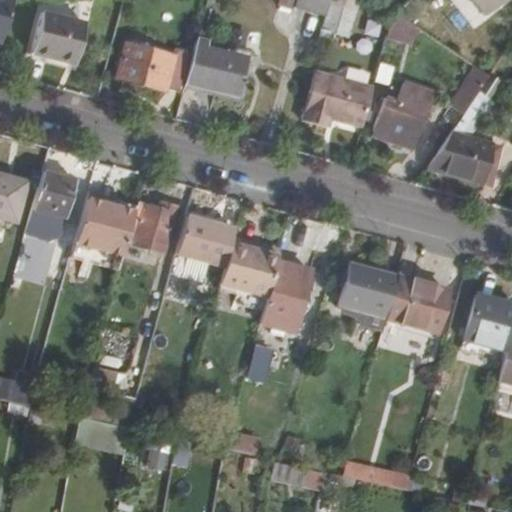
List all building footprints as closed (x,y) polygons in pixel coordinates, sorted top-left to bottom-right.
[(0,0),(0,45),(10,0),(0,0)] [(282,0),(281,5),(309,12),(312,0),(282,0)] [(312,0),(309,12),(325,17),(320,32),(345,39),(357,0),(312,0)] [(500,0),(470,0),(482,14),(500,0)] [(390,10),(384,33),(405,38),(409,21),(397,13),(391,9),(390,10)] [(84,23),(41,13),(31,53),(56,59),(74,64),(84,23)] [(233,29),(231,45),(244,47),(247,31),(233,29)] [(193,53),(185,82),(238,95),(246,61),(230,57),(231,55),(228,54),(204,48),(206,42),(196,40),(193,53)] [(166,87),(182,92),(185,82),(193,53),(176,49),(174,58),(124,45),(116,78),(165,91),(166,87)] [(229,51),(228,54),(231,55),(230,57),(246,61),(250,62),(253,59),(251,55),(248,51),(236,48),(232,48),(229,51)] [(56,59),(31,53),(30,58),(54,64),(56,59)] [(460,115),(486,76),(472,67),(446,105),(460,115)] [(328,119),(359,127),(369,88),(312,72),(299,121),(325,128),(328,119)] [(460,115),(424,167),(487,184),(497,146),(465,137),(490,100),(487,98),(499,81),(488,73),(486,76),(460,115)] [(369,132),(382,137),(408,146),(427,91),(396,81),(389,102),(381,98),(369,132)] [(41,171),(25,228),(57,237),(73,180),(41,171)] [(0,218),(14,222),(25,182),(0,175),(0,218)] [(74,242),(123,255),(126,244),(136,206),(87,192),(74,242)] [(136,206),(126,244),(162,253),(175,206),(160,202),(158,209),(137,203),(136,206)] [(184,216),(174,253),(223,267),(229,244),(230,239),(233,229),(184,216)] [(51,260),(68,265),(74,242),(57,237),(51,260)] [(229,244),(256,252),(257,246),(230,239),(229,244)] [(223,267),(218,284),(267,297),(276,261),(279,252),(257,246),(256,252),(229,244),(223,267)] [(267,297),(259,324),(292,333),(309,270),(276,261),(267,297)] [(337,306),(384,319),(396,277),(397,273),(381,269),(380,273),(348,264),(337,306)] [(396,277),(384,319),(434,332),(445,290),(396,277)] [(462,338),(504,350),(507,339),(511,319),(511,305),(475,295),(462,338)] [(504,350),(496,380),(511,383),(511,339),(507,339),(504,350)] [(250,380),(268,382),(273,348),(254,345),(250,380)] [(92,367),(78,417),(98,422),(108,389),(111,390),(116,373),(92,367)] [(141,380),(136,399),(142,400),(147,381),(141,380)] [(118,396),(111,425),(126,428),(134,400),(118,396)] [(28,408),(8,403),(6,413),(26,418),(28,408)] [(164,403),(159,420),(174,424),(179,406),(164,403)] [(232,417),(215,413),(210,433),(227,437),(232,417)] [(117,432),(82,424),(78,440),(113,448),(117,432)] [(260,438),(230,431),(225,450),(243,455),(256,457),(260,438)] [(301,440),(287,436),(284,447),(297,451),(301,440)] [(190,442),(176,439),(171,464),(186,466),(190,442)] [(169,453),(151,448),(147,464),(165,469),(169,453)] [(258,471),(261,458),(256,457),(243,455),(240,468),(258,471)] [(340,476),(370,482),(404,490),(408,476),(344,461),(340,476)] [(273,463),(270,480),(284,483),(287,466),(273,463)] [(287,466),(284,483),(305,487),(308,471),(287,466)] [(466,492),(453,489),(451,500),(463,503),(466,492)] [(463,503),(484,508),(487,496),(466,492),(463,503)]
